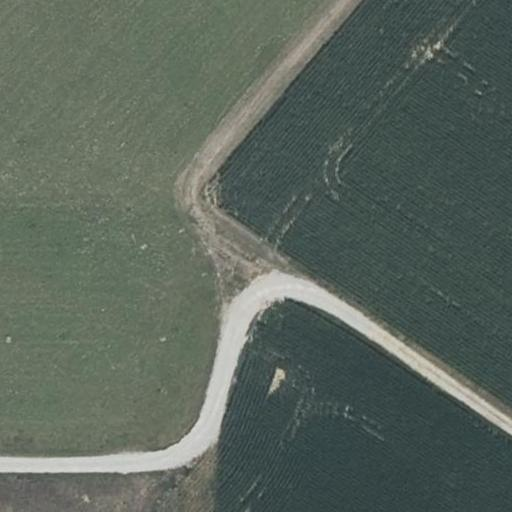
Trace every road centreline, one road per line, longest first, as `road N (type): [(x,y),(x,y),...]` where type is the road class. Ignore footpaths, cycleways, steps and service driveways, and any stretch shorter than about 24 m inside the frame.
road 1 (unclassified): [(240,299),(199,435),(182,454),(143,464),(0,460)]
road 2 (track): [(240,299),(272,286),(306,285),(511,428)]
